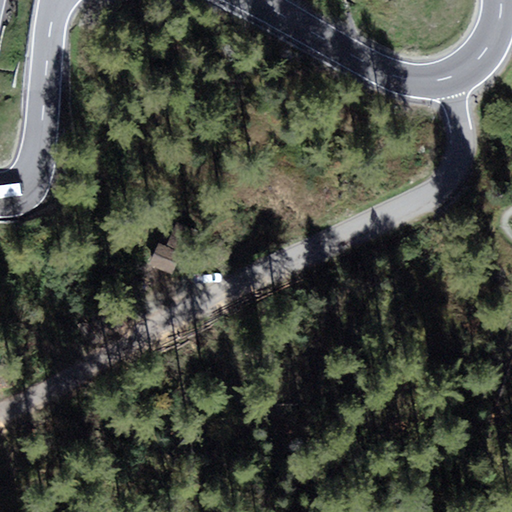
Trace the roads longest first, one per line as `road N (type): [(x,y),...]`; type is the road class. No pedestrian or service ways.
road 1 (unclassified): [(0,410),(200,299),(444,189),(461,154),(449,81)]
road 2 (primary): [(0,195),(21,188),(34,169),(57,0)]
road 3 (primary): [(253,0),(391,74),(449,81)]
